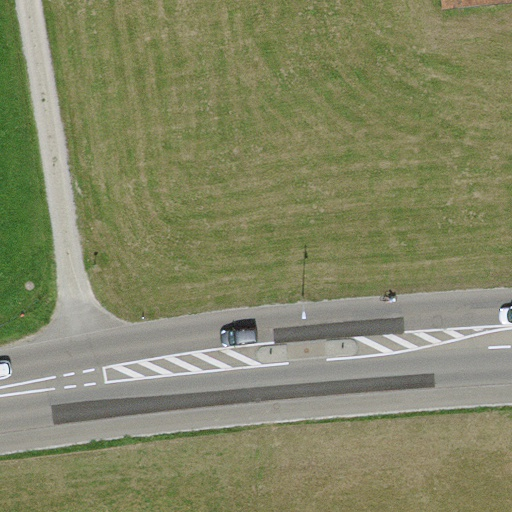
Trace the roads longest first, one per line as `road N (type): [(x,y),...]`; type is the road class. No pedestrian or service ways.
road 1 (primary): [(0,396),(312,352),(511,336)]
road 2 (track): [(27,0),(96,379)]
